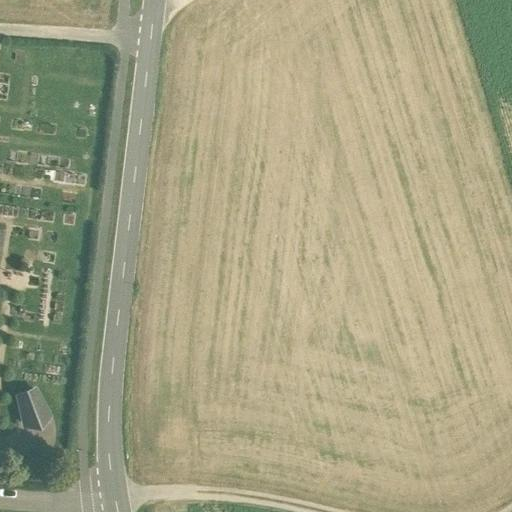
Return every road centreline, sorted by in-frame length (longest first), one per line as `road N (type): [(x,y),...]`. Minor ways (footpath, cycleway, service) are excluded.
road 1 (tertiary): [(117,511),(107,383),(152,0)]
road 2 (track): [(84,504),(82,399),(124,0)]
road 3 (track): [(328,511),(199,489),(113,497)]
road 4 (track): [(0,31),(147,42)]
